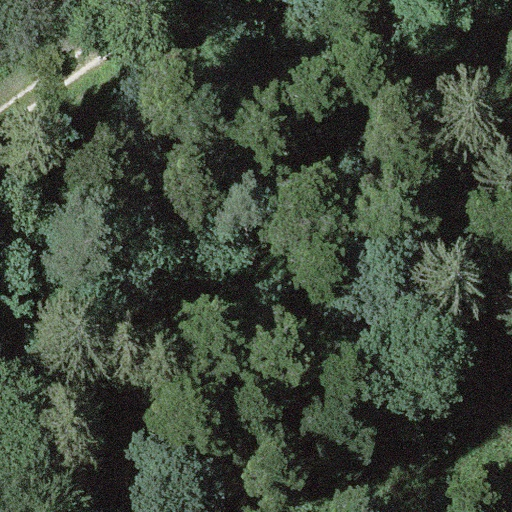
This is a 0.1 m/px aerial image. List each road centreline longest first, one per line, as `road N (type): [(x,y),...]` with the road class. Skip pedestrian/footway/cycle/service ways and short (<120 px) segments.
road 1 (track): [(166,0),(0,119)]
road 2 (track): [(370,511),(511,448)]
